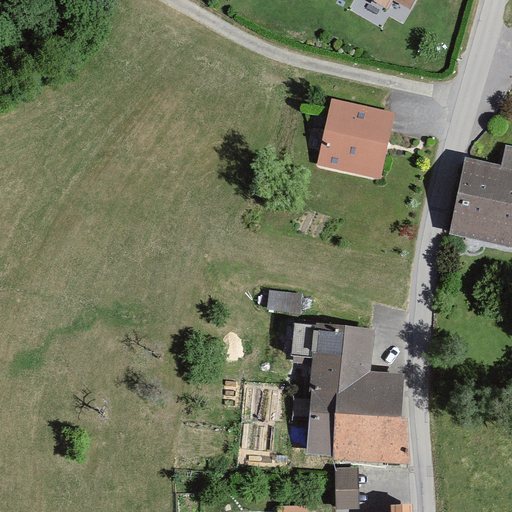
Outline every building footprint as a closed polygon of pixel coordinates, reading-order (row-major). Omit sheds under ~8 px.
[(369,0),(388,11),(394,0),(411,9),(415,0),(369,0)] [(331,103),(315,171),(380,186),(396,118),(331,103)] [(468,164),(451,238),(511,252),(511,150),(509,150),(504,172),(468,164)] [(273,290),(272,308),(302,309),(303,291),(273,290)] [(402,466),(403,377),(372,376),(375,333),(315,327),(295,325),(291,357),(313,361),(307,455),(334,455),(334,466),(402,466)] [(334,474),(335,511),(358,511),(357,473),(334,474)]
